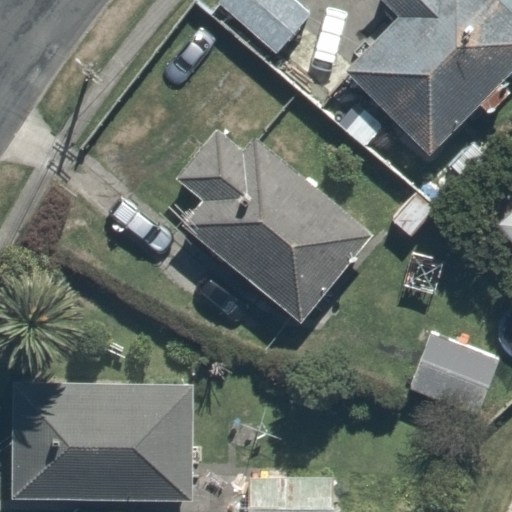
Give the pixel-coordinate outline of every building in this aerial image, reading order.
[(291,0),(203,0),(267,56),(306,13),(291,0)] [(344,0),(282,57),(362,144),(477,40),(440,0),(344,0)] [(126,221),(245,322),(321,233),(174,107),(123,167),(151,191),(126,221)] [(511,123),(430,198),(511,287),(511,123)] [(416,325),(391,380),(471,416),(495,361),(416,325)] [(0,493),(133,494),(134,380),(0,379),(0,493)] [(231,469),(230,511),(332,511),(333,472),(231,469)]
